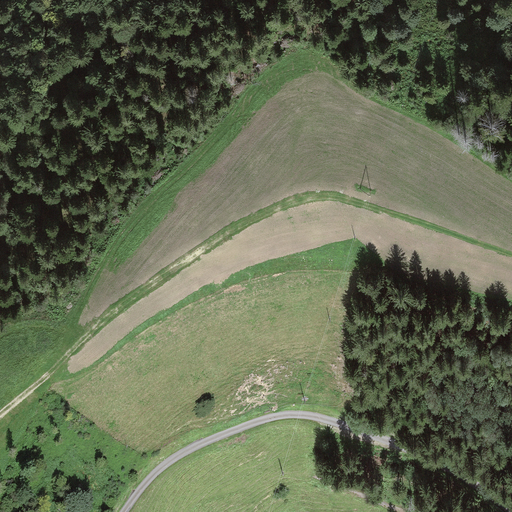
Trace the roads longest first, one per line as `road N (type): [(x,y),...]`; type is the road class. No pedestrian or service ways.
road 1 (track): [(0,412),(83,333),(169,270),(256,216),(304,197),(335,196),(511,256)]
road 2 (track): [(123,511),(180,454),(292,414),(431,458),(511,511)]
